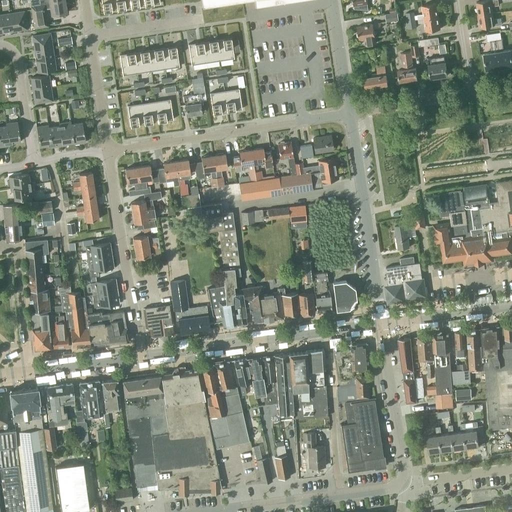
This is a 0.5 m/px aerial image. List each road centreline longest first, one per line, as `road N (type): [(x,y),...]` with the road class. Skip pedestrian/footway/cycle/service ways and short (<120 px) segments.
road 1 (residential): [(106,152),(350,112)]
road 2 (primary): [(141,355),(381,323)]
road 3 (residential): [(381,323),(350,112)]
road 4 (residential): [(141,355),(106,152)]
road 5 (residential): [(401,481),(381,323)]
road 6 (residential): [(28,370),(17,257),(0,248)]
road 7 (primary): [(381,323),(511,305)]
road 8 (residential): [(32,162),(19,70),(0,45)]
road 9 (residential): [(350,112),(471,93)]
road 10 (residential): [(221,511),(340,495)]
